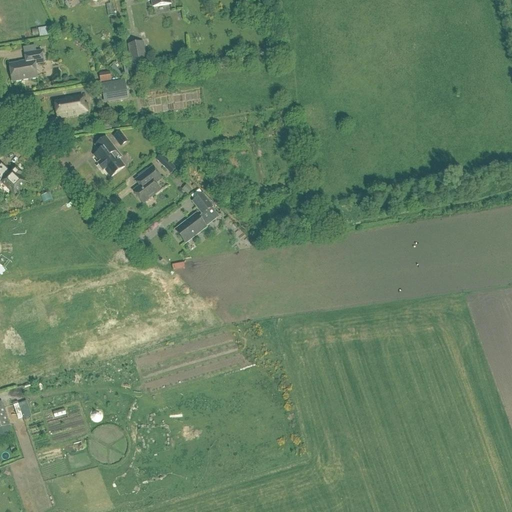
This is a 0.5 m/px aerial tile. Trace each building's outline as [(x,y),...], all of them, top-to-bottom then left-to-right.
[(144,43),(128,46),(132,67),(148,64),(144,43)] [(36,53),(35,47),(24,49),(26,63),(9,66),(12,82),(37,78),(35,65),(44,63),(42,52),(36,53)] [(128,100),(125,81),(101,84),(104,103),(128,100)] [(84,105),(83,97),(79,97),(67,99),(68,101),(55,103),(57,119),(88,114),(87,105),(84,105)] [(121,158),(106,138),(95,146),(99,152),(94,156),(99,163),(97,165),(103,172),(105,171),(111,178),(125,167),(119,160),(121,158)] [(175,169),(161,156),(156,161),(170,175),(175,169)] [(10,173),(1,164),(0,165),(0,184),(1,183),(14,195),(25,183),(19,177),(22,174),(15,167),(10,173)] [(134,182),(139,188),(133,192),(143,204),(160,191),(155,184),(161,179),(152,168),(134,182)] [(190,186),(185,189),(189,196),(194,192),(190,186)] [(213,208),(202,194),(191,203),(202,216),(213,208)] [(44,197),(46,204),(54,202),(52,195),(44,197)] [(206,228),(196,215),(175,231),(185,244),(206,228)] [(0,334),(37,326),(31,305),(0,312),(0,334)] [(0,358),(44,348),(39,326),(0,335),(0,358)] [(144,332),(146,339),(154,338),(152,330),(144,332)] [(0,429),(10,426),(2,403),(0,403),(0,429)]
